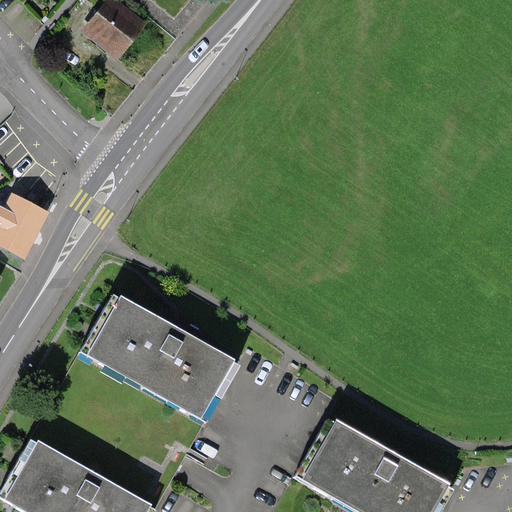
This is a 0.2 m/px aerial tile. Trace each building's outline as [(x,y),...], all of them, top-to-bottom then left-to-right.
[(145,26),(114,0),(99,0),(80,23),(120,57),(145,26)] [(53,216),(8,193),(0,207),(0,250),(28,265),(53,216)] [(234,357),(119,293),(85,353),(200,417),(234,357)] [(328,420),(295,483),(349,511),(431,511),(445,486),(328,420)] [(28,441),(0,490),(0,500),(21,511),(153,511),(28,441)]
